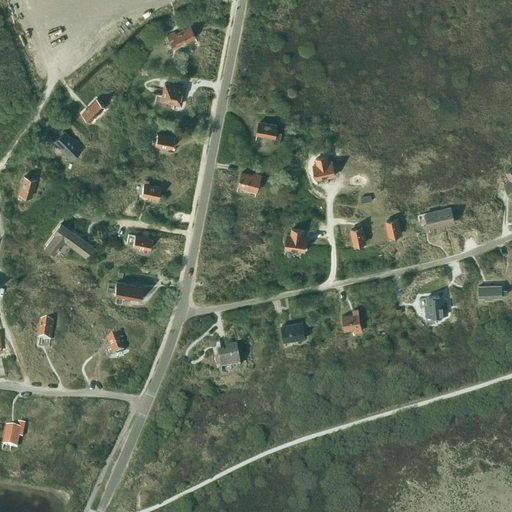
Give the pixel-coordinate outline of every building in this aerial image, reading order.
[(179,43),(194,36),(190,27),(175,34),(173,32),(166,35),(173,49),(180,46),(179,43)] [(160,100),(180,104),(184,87),(164,83),(160,100)] [(89,120),(103,107),(96,99),(82,113),(89,120)] [(277,125),(259,122),(257,133),(274,137),(273,143),(279,144),(282,132),(276,131),(277,125)] [(82,147),(73,138),(72,140),(64,131),(53,141),(70,159),(82,147)] [(171,148),(173,137),(157,134),(155,144),(171,148)] [(266,143),(267,136),(257,135),(256,142),(266,143)] [(327,155),(316,158),(317,164),(313,165),(316,179),(335,175),(332,161),(328,161),(327,155)] [(241,172),(238,186),(257,191),(261,175),(254,173),(253,175),(241,172)] [(24,176),(19,193),(30,196),(35,179),(24,176)] [(158,198),(160,187),(143,184),(141,194),(158,198)] [(425,213),(428,228),(454,222),(451,207),(425,213)] [(386,220),(390,236),(400,234),(397,218),(386,220)] [(85,256),(92,247),(60,223),(53,232),(54,233),(45,246),(54,253),(64,240),(85,256)] [(361,226),(351,228),(355,245),(365,242),(361,226)] [(291,234),(287,234),(285,248),(304,250),(306,236),(303,236),(303,230),(292,228),(291,234)] [(149,249),(151,238),(134,235),(132,246),(149,249)] [(130,298),(139,300),(142,286),(116,282),(114,295),(124,297),(124,299),(129,300),(130,298)] [(501,289),(501,285),(479,286),(479,295),(484,295),(484,299),(493,299),(493,297),(502,296),(502,294),(507,294),(506,289),(501,289)] [(428,307),(425,308),(425,316),(447,314),(445,298),(443,298),(443,295),(427,297),(428,307)] [(354,313),(342,315),(345,329),(354,328),(354,332),(361,331),(357,309),(353,309),(354,313)] [(39,339),(50,341),(52,323),(41,322),(39,339)] [(305,338),(302,322),(281,325),(284,341),(305,338)] [(107,340),(113,356),(116,355),(117,356),(121,354),(122,353),(124,352),(119,340),(123,339),(120,333),(116,334),(117,336),(107,340)] [(226,352),(218,353),(221,369),(232,368),(239,367),(241,366),(237,346),(225,348),(226,352)] [(19,437),(22,438),(25,425),(18,424),(17,429),(7,427),(3,446),(17,448),(19,437)]
